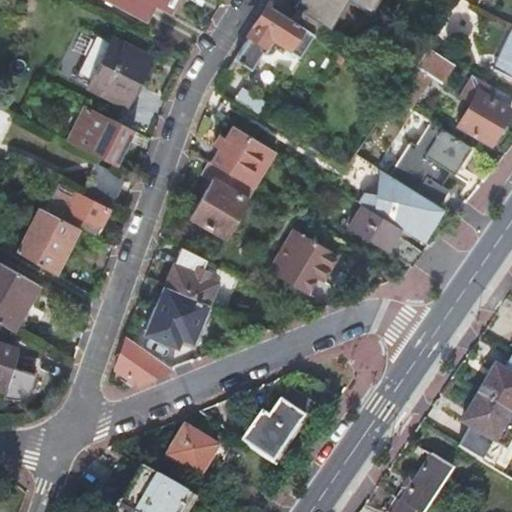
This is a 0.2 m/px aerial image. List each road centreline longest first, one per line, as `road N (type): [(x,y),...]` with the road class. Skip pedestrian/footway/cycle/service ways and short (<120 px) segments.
road 1 (residential): [(241,0),(160,154),(57,440)]
road 2 (residential): [(428,339),(368,315),(57,440)]
road 3 (secondary): [(309,511),(428,339)]
road 4 (secondary): [(428,339),(511,221)]
